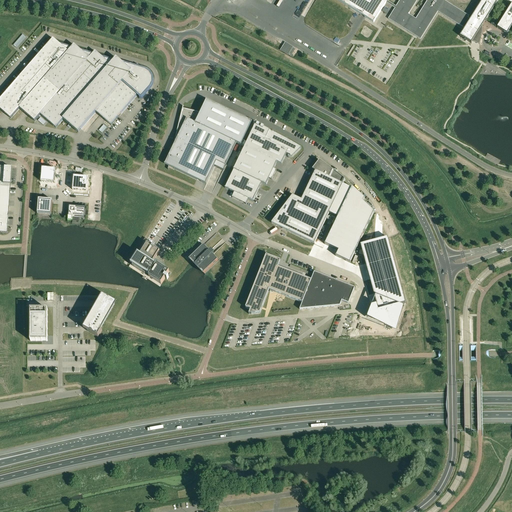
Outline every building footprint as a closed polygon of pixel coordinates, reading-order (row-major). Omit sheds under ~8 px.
[(374,23),(386,3),(395,8),(388,19),(420,39),(438,12),(465,29),(460,36),(471,43),(472,43),(469,41),(470,40),(471,41),(472,41),(476,43),(479,44),(480,42),(480,41),(481,40),(481,39),(481,37),(481,36),(482,35),(482,33),(482,32),(482,30),(482,29),(482,27),(482,26),(484,23),(498,0),(504,0),(511,5),(497,28),(507,34),(509,32),(508,31),(511,25),(511,0),(337,0),(356,11),(366,18),(374,23)] [(93,54),(93,55),(82,52),(74,45),(71,49),(61,46),(53,39),(0,99),(0,109),(11,119),(20,108),(35,122),(41,115),(56,128),(63,119),(78,133),(96,112),(111,125),(138,95),(141,98),(150,88),(151,86),(152,84),(153,81),(152,78),(151,76),(149,74),(147,72),(145,71),(137,64),(135,67),(135,68),(124,64),(116,58),(114,60),(114,61),(103,58),(95,51),(93,54)] [(288,55),(292,47),(286,43),(281,51),(288,55)] [(165,164),(164,164),(169,166),(168,170),(169,167),(197,180),(206,184),(214,166),(223,170),(224,170),(226,166),(226,165),(236,143),(240,145),(241,145),(244,147),(245,147),(247,143),(243,141),(252,123),(206,100),(206,101),(202,111),(200,113),(183,109),(184,106),(183,106),(181,116),(173,147),(172,149),(165,164)] [(300,149),(286,141),(284,140),(274,135),(274,134),(272,133),(271,133),(269,132),(270,132),(254,123),(254,124),(256,125),(247,143),(245,147),(244,147),(245,148),(234,170),(233,170),(234,170),(226,188),(225,188),(234,193),(232,198),(233,197),(246,204),(245,204),(246,204),(248,199),(253,202),(253,201),(261,183),(266,186),(266,185),(269,179),(272,180),(271,179),(276,171),(274,169),(277,163),(282,165),(281,165),(286,155),(292,157),(300,149)] [(312,170),(315,171),(301,200),(292,196),(289,200),(274,220),(271,223),(282,229),(314,244),(329,213),(338,218),(325,244),(338,251),(337,254),(336,256),(335,256),(340,258),(346,261),(345,261),(350,263),(350,262),(374,213),(362,202),(364,199),(352,187),(352,188),(343,184),(345,180),(324,164),(319,160),(312,170)] [(0,232),(7,233),(7,227),(8,227),(8,226),(7,226),(10,184),(11,184),(11,183),(10,183),(11,168),(5,167),(4,167),(0,166),(0,232)] [(42,168),(41,182),(54,183),(56,169),(42,168)] [(74,176),(73,190),(87,191),(88,177),(74,176)] [(53,200),(39,199),(38,213),(52,214),(53,200)] [(73,206),(69,206),(68,210),(69,210),(69,216),(68,216),(68,217),(68,221),(73,221),(73,219),(84,220),(85,208),(73,207),(73,206)] [(371,315),(385,321),(386,317),(393,320),(398,305),(405,303),(388,241),(361,248),(376,304),(375,305),(371,315)] [(160,287),(161,285),(163,282),(164,281),(165,279),(167,280),(169,278),(167,276),(168,274),(169,273),(169,272),(157,264),(156,266),(152,263),(160,251),(159,251),(155,248),(156,246),(153,244),(152,246),(147,243),(145,242),(129,267),(160,287)] [(218,261),(204,246),(190,259),(193,262),(205,274),(218,261)] [(249,314),(260,313),(262,309),(269,290),(270,291),(270,292),(273,293),(274,292),(302,303),(300,310),(340,306),(342,301),(348,304),(355,288),(314,272),(311,280),(282,269),(283,268),(279,267),(279,268),(278,267),(280,261),(277,259),(266,255),(245,308),(250,310),(249,314)] [(102,296),(87,323),(83,329),(98,337),(102,330),(100,330),(114,305),(108,301),(109,299),(102,296)] [(30,341),(48,341),(48,309),(30,309),(30,341)]
